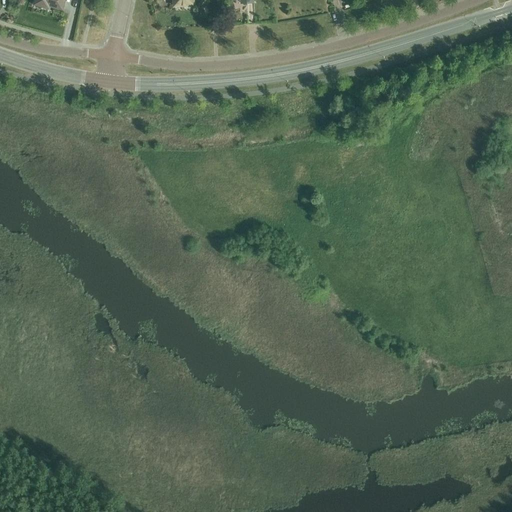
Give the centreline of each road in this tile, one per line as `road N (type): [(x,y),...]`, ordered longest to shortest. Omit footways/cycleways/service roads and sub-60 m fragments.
road 1 (secondary): [(106,82),(209,82),(299,70),(511,8)]
road 2 (residential): [(477,0),(375,35),(244,63),(194,67),(112,55)]
